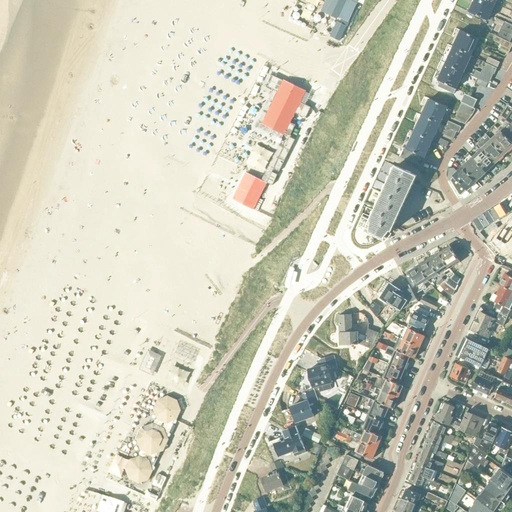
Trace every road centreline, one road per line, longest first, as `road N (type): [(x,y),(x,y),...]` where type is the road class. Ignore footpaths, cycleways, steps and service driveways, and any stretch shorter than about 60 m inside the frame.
road 1 (residential): [(446,0),(339,232),(360,271)]
road 2 (tertiary): [(360,271),(295,336),(215,511)]
road 3 (residential): [(460,217),(441,170),(511,72)]
road 4 (residential): [(430,384),(490,257)]
road 5 (residential): [(383,511),(430,384)]
